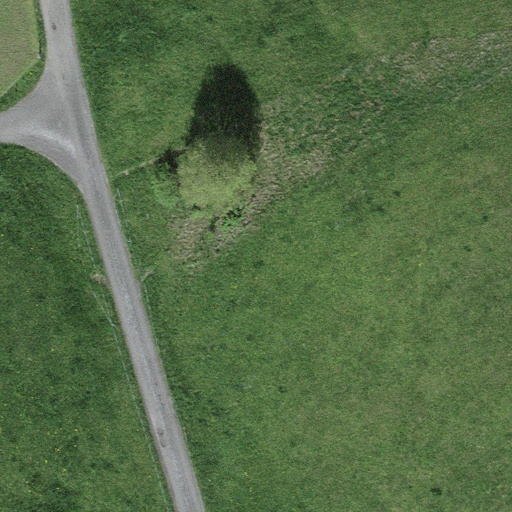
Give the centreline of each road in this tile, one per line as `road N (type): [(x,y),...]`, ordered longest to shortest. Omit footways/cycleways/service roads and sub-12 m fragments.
road 1 (residential): [(77,122),(187,511)]
road 2 (residential): [(53,0),(77,122)]
